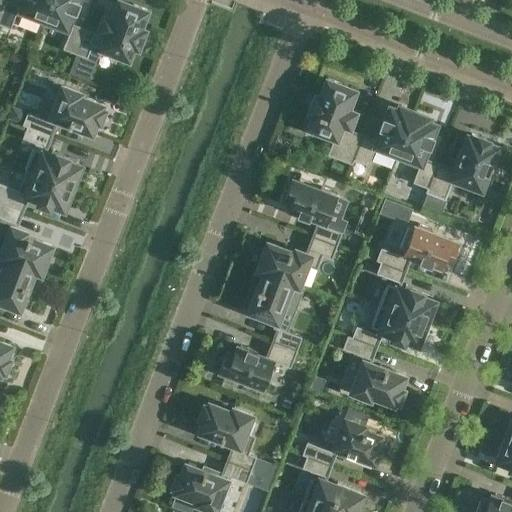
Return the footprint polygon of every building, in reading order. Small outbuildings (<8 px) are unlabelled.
[(9,0),(0,22),(0,24),(11,29),(20,6),(20,5),(9,0)] [(0,0),(0,22),(9,0),(8,0),(0,0)] [(51,0),(25,0),(22,10),(23,11),(21,16),(42,24),(51,0)] [(51,0),(42,24),(43,24),(45,19),(67,27),(74,10),(76,11),(80,1),(77,0),(51,0)] [(84,29),(74,53),(87,58),(92,44),(127,57),(126,59),(128,59),(133,45),(137,47),(144,30),(139,28),(147,10),(133,5),(133,6),(120,1),(112,20),(105,17),(98,34),(84,29)] [(74,53),(84,29),(72,24),(71,25),(72,25),(63,48),(74,53)] [(328,79),(321,97),(316,96),(310,113),(315,114),(309,128),(311,129),(311,128),(334,137),(327,155),(352,164),(354,160),(353,160),(363,135),(348,129),(354,112),(347,109),(354,90),(341,85),(341,84),(328,79)] [(52,116),(92,132),(96,120),(100,121),(104,110),(101,109),(102,105),(79,97),(80,93),(63,87),(52,116)] [(400,106),(400,107),(398,110),(390,107),(386,118),(384,117),(380,127),(382,128),(377,141),(363,135),(353,160),(354,160),(368,165),(374,150),(396,159),(414,112),(400,106)] [(27,127),(51,136),(56,123),(55,122),(55,123),(27,112),(22,125),(27,127)] [(437,164),(422,158),(427,145),(430,146),(434,136),(431,135),(435,124),(427,121),(428,117),(414,112),(396,159),(418,167),(413,182),(427,188),(428,188),(437,164)] [(51,136),(27,127),(22,138),(35,143),(25,169),(74,188),(81,168),(80,168),(81,165),(67,160),(68,158),(57,154),(57,156),(43,151),(44,147),(47,148),(51,136)] [(484,187),(494,161),(492,161),(497,146),(488,142),(488,140),(471,134),(470,136),(468,135),(454,171),(450,170),(451,169),(437,164),(428,188),(427,188),(425,192),(445,200),(454,178),(481,189),(482,186),(484,187)] [(67,207),(74,188),(25,169),(18,190),(0,182),(0,202),(22,211),(27,199),(25,198),(27,194),(33,197),(40,200),(39,202),(49,206),(50,204),(64,209),(65,206),(67,207)] [(285,196),(292,199),(289,207),(299,211),(298,214),(309,218),(309,215),(327,222),(336,196),(333,195),(335,191),(321,186),(319,190),(291,179),(285,196)] [(385,198),(380,212),(389,215),(394,202),(385,198)] [(22,211),(0,202),(0,217),(16,223),(16,224),(17,224),(22,211)] [(318,223),(313,236),(337,245),(342,232),(319,223),(318,223)] [(442,266),(445,257),(452,260),(458,243),(430,232),(432,229),(418,223),(417,227),(414,226),(413,228),(408,226),(400,247),(405,249),(404,251),(421,258),(420,260),(431,264),(431,262),(442,266)] [(41,271),(42,269),(43,269),(47,258),(46,258),(51,246),(24,235),(25,232),(12,227),(1,256),(41,271)] [(313,236),(306,254),(296,250),(295,253),(268,243),(264,256),(263,255),(258,266),(260,267),(259,269),(299,284),(306,264),(316,267),(321,254),(332,258),(337,245),(313,236)] [(381,262),(405,271),(410,258),(409,257),(409,258),(381,247),(376,260),(381,262)] [(25,293),(34,270),(41,272),(41,271),(1,256),(1,257),(8,259),(0,278),(0,301),(7,305),(7,303),(22,309),(28,294),(25,293)] [(405,271),(381,262),(376,273),(400,282),(399,282),(401,283),(405,271)] [(277,328),(273,341),(297,350),(302,337),(287,331),(305,287),(299,284),(259,269),(258,270),(265,272),(256,295),(254,294),(248,310),(262,315),(262,316),(273,321),(273,319),(276,320),(274,327),(277,328)] [(379,304),(428,323),(435,303),(434,303),(435,300),(421,295),(422,293),(411,289),(410,291),(388,282),(379,304)] [(421,342),(428,323),(379,304),(371,326),(394,335),(393,337),(403,341),(404,339),(418,344),(419,341),(421,342)] [(352,337),(376,346),(381,334),(379,334),(356,325),(352,337)] [(376,346),(352,337),(347,335),(342,348),(370,359),(371,359),(376,346)] [(10,346),(0,341),(0,371),(1,369),(4,370),(9,359),(5,358),(10,346)] [(273,341),(266,358),(256,354),(257,352),(247,348),(246,350),(236,346),(232,354),(226,352),(219,369),(247,379),(246,383),(259,388),(261,385),(264,386),(274,361),(290,368),(297,350),(273,341)] [(371,394),(394,403),(395,399),(398,401),(402,389),(399,388),(404,376),(364,361),(352,391),(370,397),(371,394)] [(234,443),(227,460),(251,469),(256,456),(247,453),(254,437),(244,433),(251,415),(234,409),(232,412),(210,403),(208,407),(205,406),(201,417),(204,418),(199,430),(234,443)] [(354,455),(375,462),(379,450),(376,449),(381,435),(363,428),(364,425),(345,418),(344,421),(334,447),(347,452),(354,455)] [(511,468),(511,440),(504,437),(497,457),(498,457),(497,460),(511,465),(510,468),(511,468)] [(306,456),(331,465),(336,452),(335,451),(335,452),(307,441),(302,454),(306,456)] [(331,465),(306,456),(302,467),(325,476),(326,477),(331,465)] [(227,460),(222,474),(223,474),(246,483),(251,469),(227,460)] [(227,480),(186,464),(182,477),(179,475),(174,486),(178,488),(176,491),(199,500),(198,503),(215,510),(227,480)] [(304,498),(340,511),(355,511),(362,495),(359,493),(360,490),(337,481),(336,485),(312,475),(304,498)] [(490,495),(487,503),(480,500),(475,511),(511,511),(511,502),(511,500),(502,496),(501,498),(490,495)] [(340,511),(304,498),(298,511),(340,511)]
